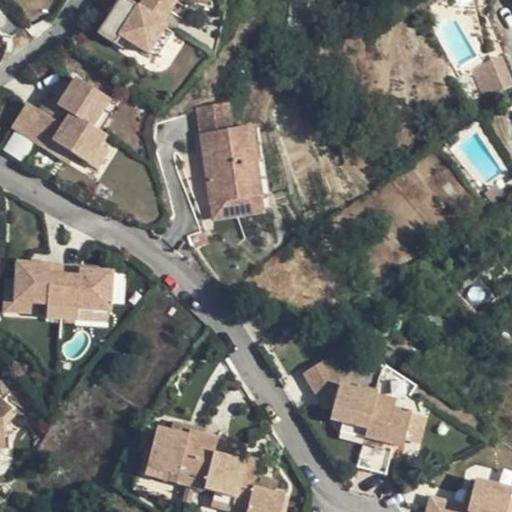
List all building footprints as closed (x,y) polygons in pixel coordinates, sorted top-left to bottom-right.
[(160,22),(141,10),(125,0),(120,0),(97,34),(114,45),(119,36),(128,41),(146,53),(149,50),(157,55),(174,31),(160,22)] [(148,0),(141,10),(160,22),(176,0),(148,0)] [(121,50),(128,41),(119,36),(114,45),(121,50)] [(485,97),(511,84),(511,69),(507,58),(473,73),(485,97)] [(59,105),(51,100),(47,98),(39,110),(28,103),(11,128),(48,152),(53,144),(72,156),(87,165),(100,146),(106,136),(99,132),(91,127),(103,108),(109,99),(77,79),(71,88),(59,105)] [(63,83),(51,100),(59,105),(71,88),(63,83)] [(222,98),(198,110),(201,133),(226,130),(222,98)] [(111,113),(103,108),(91,127),(99,132),(111,113)] [(261,126),(253,127),(257,161),(253,161),(259,197),(270,195),(261,126)] [(211,203),(259,197),(253,161),(257,161),(253,127),(226,130),(201,133),(204,157),(210,157),(213,178),(207,179),(211,203)] [(67,164),(72,156),(53,144),(48,152),(67,164)] [(109,152),(100,146),(87,165),(96,171),(109,152)] [(204,157),(207,179),(213,178),(210,157),(204,157)] [(490,187),(481,195),(491,207),(500,199),(490,187)] [(261,212),(259,197),(211,203),(213,218),(261,212)] [(309,206),(311,209),(314,214),(315,216),(321,213),(316,202),(309,206)] [(307,218),(314,214),(311,209),(304,213),(307,218)] [(444,231),(437,238),(443,244),(450,238),(444,231)] [(473,259),(463,251),(457,258),(468,266),(473,259)] [(17,263),(16,279),(15,303),(36,304),(47,304),(47,318),(63,320),(64,266),(40,264),(29,264),(17,263)] [(111,272),(97,271),(80,270),(80,267),(64,266),(63,320),(77,321),(77,309),(96,310),(110,311),(111,272)] [(35,314),(36,304),(15,303),(16,279),(6,279),(5,312),(35,314)] [(95,322),(96,310),(77,309),(77,321),(95,322)] [(372,405),(375,395),(344,387),(326,358),(304,372),(320,398),(333,389),(337,394),(331,417),(330,419),(343,422),(366,428),(372,405)] [(0,396),(5,401),(18,388),(10,381),(16,375),(0,361),(0,396)] [(320,398),(331,417),(337,394),(333,389),(320,398)] [(396,401),(375,395),(372,405),(393,410),(396,401)] [(0,448),(5,449),(4,427),(2,422),(12,407),(5,401),(0,396),(0,448)] [(410,415),(393,410),(372,405),(366,428),(364,437),(377,440),(402,446),(404,437),(410,415)] [(17,412),(12,407),(2,422),(4,427),(17,412)] [(420,417),(410,415),(404,437),(414,439),(420,417)] [(174,422),(173,427),(191,432),(205,436),(207,429),(174,422)] [(341,431),(364,437),(366,428),(343,422),(341,431)] [(191,432),(173,427),(172,432),(190,437),(191,432)] [(191,487),(205,436),(191,432),(190,437),(172,432),(159,429),(153,446),(149,463),(148,465),(177,473),(174,483),(191,487)] [(213,493),(235,498),(245,462),(216,454),(220,439),(205,436),(191,487),(213,493)] [(376,445),(377,440),(364,437),(363,442),(376,445)] [(250,447),(220,439),(216,454),(245,462),(250,447)] [(370,469),(376,445),(363,442),(356,466),(370,469)] [(142,461),(149,463),(153,446),(147,445),(142,461)] [(372,469),(378,446),(376,445),(370,469),(372,469)] [(392,450),(378,446),(372,469),(387,473),(392,450)] [(280,511),(284,498),(277,496),(254,491),(258,477),(261,467),(245,462),(235,498),(232,507),(231,511),(280,511)] [(145,475),(174,483),(177,473),(148,465),(145,475)] [(281,483),(258,477),(254,491),(277,496),(281,483)] [(474,480),(472,491),(467,507),(466,511),(505,511),(508,499),(511,488),(474,480)] [(465,490),(462,505),(467,507),(472,491),(465,490)] [(211,501),(232,507),(235,498),(213,493),(211,501)] [(287,511),(291,499),(284,498),(280,511),(287,511)] [(466,511),(467,507),(462,505),(430,498),(426,511),(466,511)]
